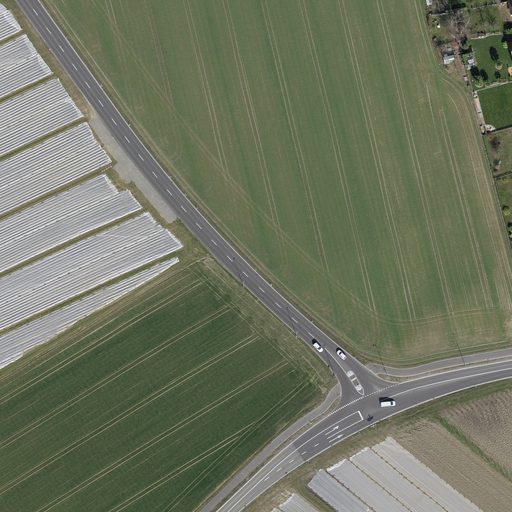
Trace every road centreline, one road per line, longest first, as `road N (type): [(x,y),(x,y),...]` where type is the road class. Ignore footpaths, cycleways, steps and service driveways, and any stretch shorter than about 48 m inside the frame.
road 1 (unclassified): [(28,0),(195,220),(356,379),(373,407)]
road 2 (tertiary): [(373,407),(282,463),(228,511)]
road 3 (tertiary): [(511,369),(373,407)]
